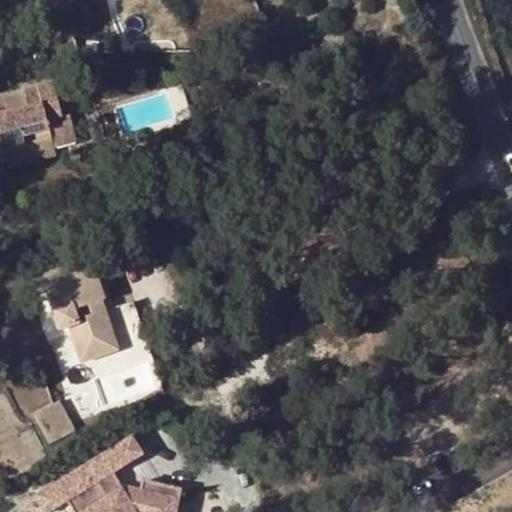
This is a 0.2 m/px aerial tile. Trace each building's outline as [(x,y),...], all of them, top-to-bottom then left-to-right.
[(0,158),(6,157),(6,160),(54,148),(51,138),(48,126),(63,122),(53,84),(24,92),(27,102),(29,107),(0,115),(0,158)] [(27,102),(0,109),(0,115),(29,107),(27,102)] [(48,126),(51,138),(67,134),(63,122),(48,126)] [(54,148),(6,160),(8,168),(55,155),(54,148)] [(200,237),(191,244),(203,260),(213,253),(200,237)] [(99,265),(92,267),(106,310),(114,308),(99,265)] [(106,310),(92,267),(42,283),(58,331),(70,327),(81,362),(110,353),(104,334),(112,331),(106,310)] [(114,308),(106,310),(112,331),(118,350),(146,341),(133,301),(114,308)] [(104,334),(110,353),(118,350),(112,331),(104,334)] [(60,399),(33,412),(50,443),(76,429),(60,399)] [(80,505),(78,511),(189,511),(193,486),(152,480),(135,489),(125,470),(154,455),(144,435),(37,491),(47,511),(55,511),(72,503),(80,505)]
